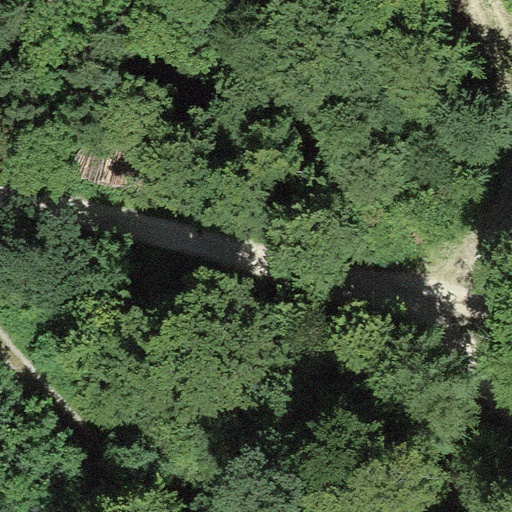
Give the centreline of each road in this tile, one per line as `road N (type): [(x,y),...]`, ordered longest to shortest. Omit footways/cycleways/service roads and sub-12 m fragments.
road 1 (track): [(0,208),(275,277),(416,300),(511,410)]
road 2 (track): [(152,511),(0,335)]
road 3 (track): [(511,197),(489,239),(416,300)]
